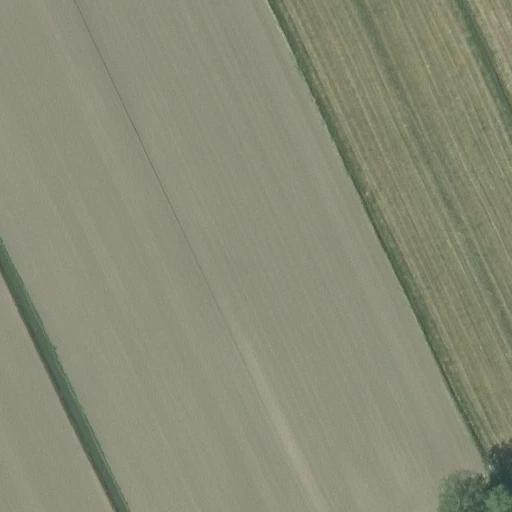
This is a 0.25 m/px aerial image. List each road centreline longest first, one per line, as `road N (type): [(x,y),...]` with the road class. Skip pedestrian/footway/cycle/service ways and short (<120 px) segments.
road 1 (residential): [(56,184),(481,0)]
road 2 (residential): [(170,425),(511,288)]
road 3 (residential): [(170,425),(56,184)]
road 4 (residential): [(6,511),(62,471),(170,425)]
road 5 (residential): [(56,184),(0,63)]
